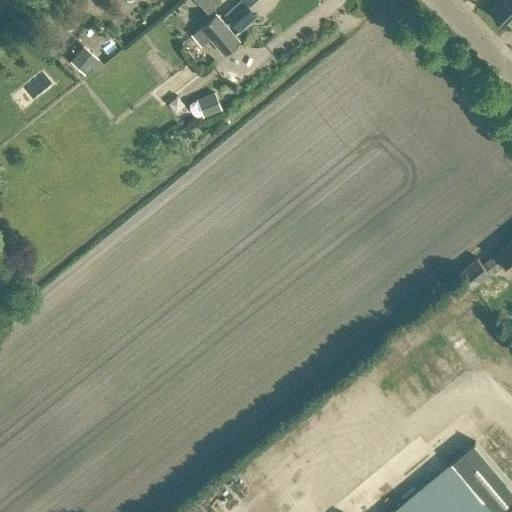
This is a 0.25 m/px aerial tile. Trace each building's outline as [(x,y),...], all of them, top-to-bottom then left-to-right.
[(211,0),(196,0),(209,13),(216,5),(211,0)] [(511,0),(497,0),(490,8),(509,27),(511,23),(511,0)] [(234,34),(254,16),(245,6),(242,9),(236,3),(220,18),(234,34)] [(213,15),(197,28),(222,56),(238,41),(213,15)] [(82,46),(68,61),(83,74),(96,59),(82,46)] [(213,93),(195,99),(202,117),(220,110),(213,93)] [(511,241),(499,252),(511,267),(511,241)] [(473,285),(489,272),(476,257),(460,270),(473,285)] [(511,511),(511,486),(475,442),(389,511),(511,511)]
